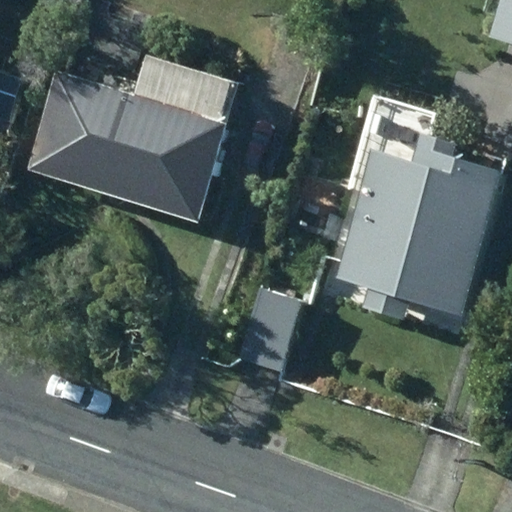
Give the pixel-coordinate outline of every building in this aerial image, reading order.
[(511,0),(506,0),(493,41),(511,46),(511,0)] [(0,69),(11,35),(4,33),(13,6),(0,1),(0,69)] [(77,75),(47,173),(218,225),(248,127),(244,126),(257,84),(170,57),(158,100),(77,75)] [(380,288),(374,309),(406,319),(413,298),(478,318),(511,209),(511,168),(478,159),(481,151),(445,140),(437,166),(391,151),(368,224),(357,221),(349,247),(359,250),(350,279),(380,288)] [(271,291),(247,359),(289,374),(313,306),(271,291)]
